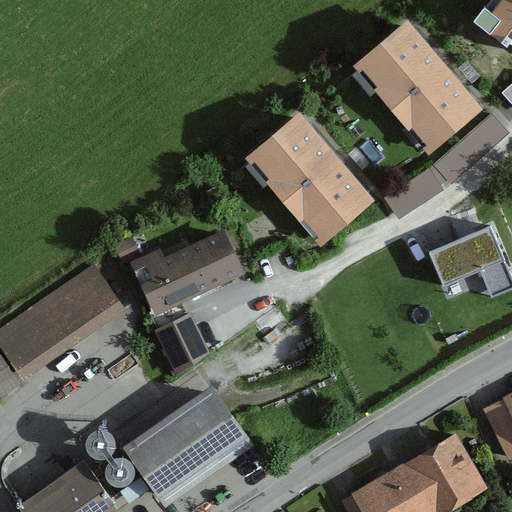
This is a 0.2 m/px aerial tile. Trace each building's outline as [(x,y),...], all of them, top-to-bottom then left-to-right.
[(511,0),(502,0),(482,27),(511,49),(511,0)] [(407,27),(366,61),(385,84),(380,88),(410,124),(415,120),(434,142),(475,108),(407,27)] [(492,114),(434,165),(447,180),(505,129),(492,114)] [(298,118),(257,153),(277,176),(272,180),(302,215),(306,211),(326,234),(367,199),(298,118)] [(385,197),(396,214),(439,186),(428,169),(385,197)] [(462,236),(483,226),(473,204),(452,213),(462,236)] [(490,225),(429,251),(443,285),(480,270),(484,281),(509,271),(490,225)] [(222,234),(163,262),(158,252),(135,263),(157,308),(239,270),(222,234)] [(135,255),(128,240),(115,245),(122,261),(135,255)] [(0,341),(0,344),(17,370),(118,300),(100,274),(0,341)] [(190,313),(154,330),(177,375),(210,354),(190,313)] [(0,394),(18,383),(0,357),(0,394)] [(161,495),(245,437),(215,394),(131,452),(161,495)] [(487,408),(511,457),(511,456),(511,406),(511,407),(506,398),(487,408)] [(91,431),(87,439),(88,447),(94,454),(103,456),(110,452),(115,444),(114,435),(108,429),(99,427),(91,431)] [(357,490),(358,492),(345,500),(351,511),(421,511),(437,503),(438,506),(476,484),(449,437),(405,463),(410,472),(398,479),(393,470),(357,490)] [(119,455),(112,457),(107,462),(106,469),(108,476),(113,482),(120,483),(127,481),(133,476),(134,469),(132,461),(127,456),(119,455)] [(84,459),(18,505),(22,511),(100,511),(114,503),(84,459)]
